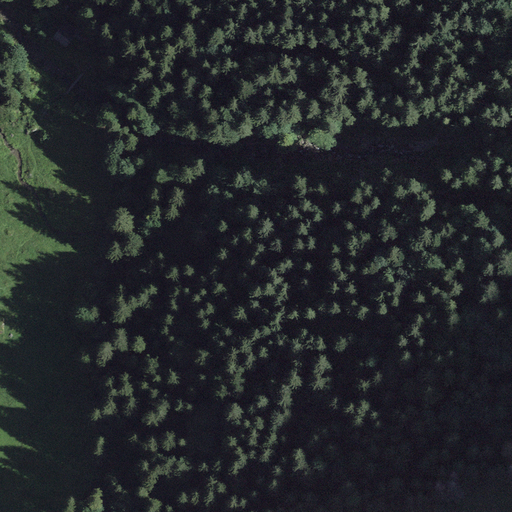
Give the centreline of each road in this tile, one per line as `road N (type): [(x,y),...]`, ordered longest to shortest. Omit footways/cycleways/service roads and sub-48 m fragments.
road 1 (track): [(71,511),(112,414),(140,383)]
road 2 (track): [(140,383),(154,337),(159,247)]
